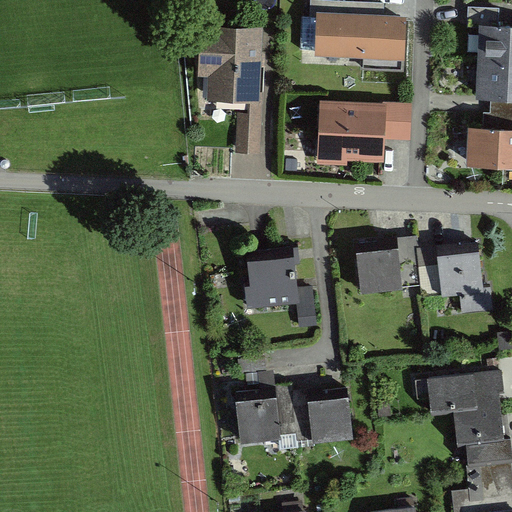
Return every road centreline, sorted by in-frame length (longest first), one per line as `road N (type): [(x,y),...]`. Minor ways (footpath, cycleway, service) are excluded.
road 1 (residential): [(0,183),(511,213)]
road 2 (unknown): [(420,206),(426,0)]
